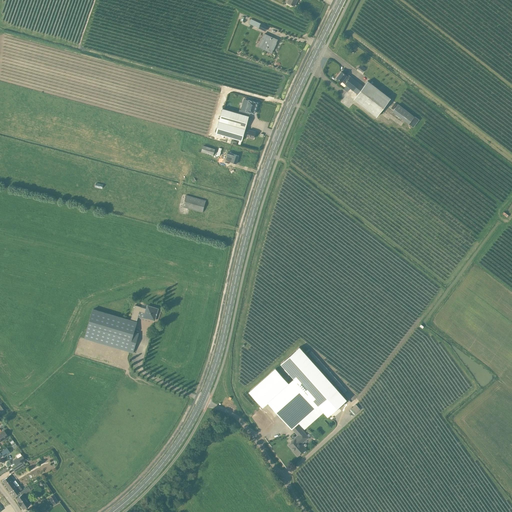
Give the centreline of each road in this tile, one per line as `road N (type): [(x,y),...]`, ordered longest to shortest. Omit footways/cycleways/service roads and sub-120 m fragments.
road 1 (primary): [(201,399),(266,168),(341,0)]
road 2 (unclassified): [(306,511),(243,420),(201,399)]
road 3 (primary): [(115,511),(150,477),(201,399)]
